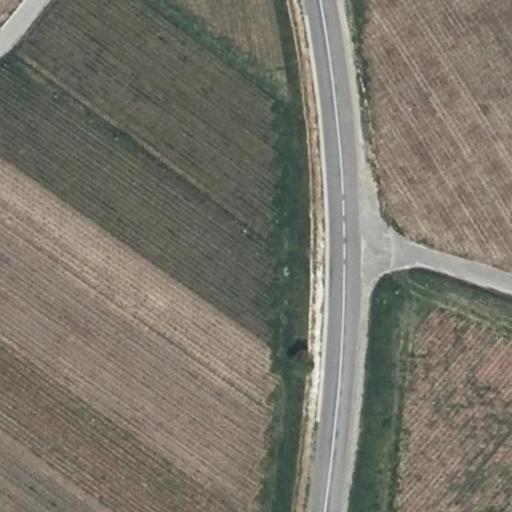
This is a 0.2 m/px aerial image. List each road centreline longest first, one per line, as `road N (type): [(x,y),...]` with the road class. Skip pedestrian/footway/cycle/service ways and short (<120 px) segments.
road 1 (secondary): [(324,511),(345,233)]
road 2 (secondary): [(345,233),(319,0)]
road 3 (unclassified): [(345,233),(511,283)]
